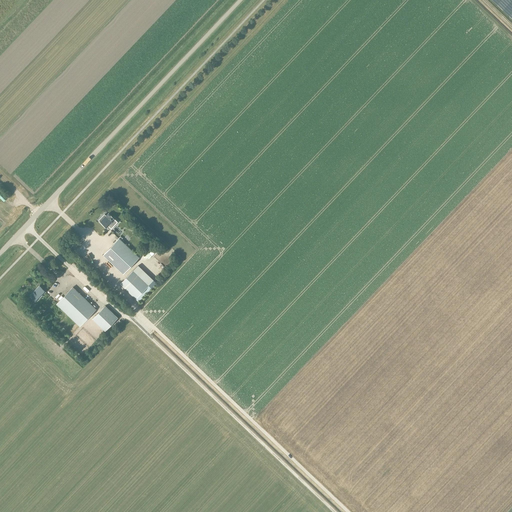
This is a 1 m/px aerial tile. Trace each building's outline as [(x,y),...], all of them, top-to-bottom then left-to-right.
[(105,215),(99,221),(107,228),(115,220),(109,214),(106,216),(105,215)] [(139,258),(119,239),(103,256),(123,275),(139,258)] [(163,259),(157,254),(153,258),(159,263),(163,259)] [(148,286),(133,271),(121,284),(136,299),(148,286)] [(39,286),(31,295),(37,301),(46,292),(39,286)] [(96,310),(73,288),(57,304),(80,327),(96,310)] [(105,306),(93,320),(105,331),(118,318),(105,306)]
